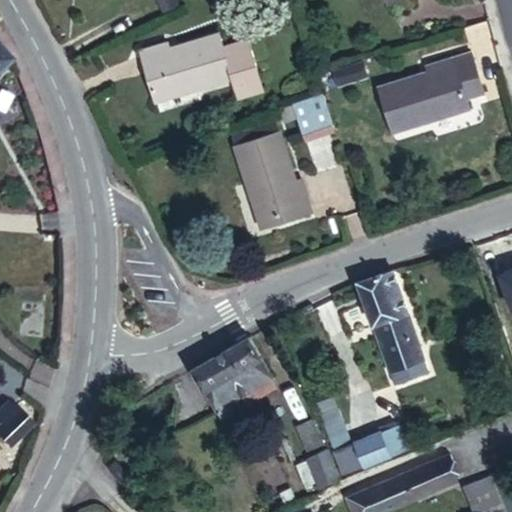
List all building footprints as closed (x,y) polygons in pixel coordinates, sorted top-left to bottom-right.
[(158,0),(167,13),(181,4),(178,0),(158,0)] [(384,0),(388,9),(413,0),(384,0)] [(0,70),(11,59),(0,39),(0,70)] [(229,62),(226,50),(225,44),(177,56),(173,40),(143,48),(156,96),(232,75),(229,62)] [(252,43),(226,50),(229,62),(255,55),(252,43)] [(255,55),(229,62),(232,75),(237,96),(263,90),(255,55)] [(474,57),(456,64),(471,101),(489,96),(474,57)] [(471,101),(456,64),(426,75),(431,88),(390,103),(404,138),(474,111),(471,101)] [(320,112),(274,131),(290,167),(334,149),(320,112)] [(303,197),(290,167),(253,181),(276,241),(333,219),(322,190),(303,197)] [(394,271),(356,287),(387,363),(437,343),(422,306),(410,310),(394,271)] [(246,343),(195,378),(223,418),(274,384),(246,343)] [(19,408),(0,422),(0,431),(7,442),(31,424),(19,408)] [(296,426),(307,451),(325,443),(314,418),(296,426)] [(396,422),(333,449),(344,472),(406,444),(396,422)] [(357,511),(397,511),(406,508),(459,480),(445,453),(352,502),(357,511)] [(317,458),(300,466),(314,495),(332,488),(317,458)] [(464,485),(474,511),(498,511),(509,508),(495,472),(464,485)] [(297,483),(274,493),(280,507),(304,499),(297,483)] [(217,487),(178,499),(182,511),(210,511),(224,508),(217,487)]
